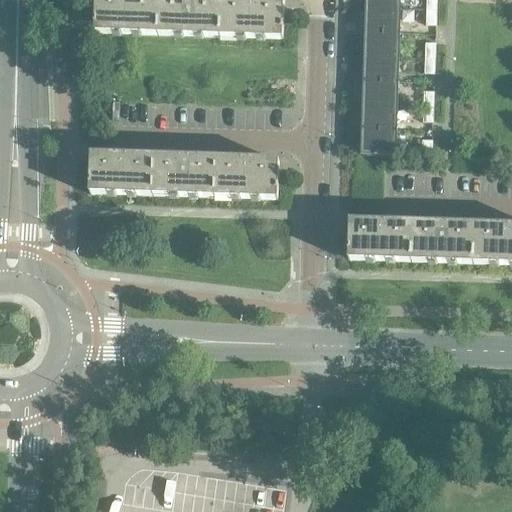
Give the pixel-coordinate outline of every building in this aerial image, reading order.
[(159,0),(96,0),(95,35),(158,37),(159,0)] [(221,0),(159,0),(158,37),(220,39),(221,0)] [(284,2),(235,0),(221,0),(220,39),(283,41),(284,2)] [(400,11),(400,0),(365,0),(365,10),(400,11)] [(437,12),(437,0),(426,0),(426,12),(437,12)] [(399,35),(400,11),(365,10),(365,34),(399,35)] [(436,27),(437,12),(426,12),(426,27),(436,27)] [(398,60),(399,35),(365,34),(364,58),(398,60)] [(425,45),(425,61),(435,61),(436,46),(425,45)] [(397,84),(398,60),(364,58),(363,83),(397,84)] [(435,76),(435,61),(425,61),(424,76),(435,76)] [(397,108),(397,84),(363,83),(362,107),(397,108)] [(434,109),(434,94),(424,94),(423,109),(434,109)] [(396,132),(397,108),(362,107),(362,131),(396,132)] [(433,125),(434,109),(423,109),(423,124),(433,125)] [(395,156),(396,132),(362,131),(361,156),(374,157),(374,158),(379,158),(379,157),(396,158),(396,156),(395,156)] [(422,142),(422,158),(432,159),(432,143),(422,142)] [(154,158),(91,156),(90,196),(153,198),(154,158)] [(216,160),(154,158),(153,198),(215,200),(216,160)] [(279,162),(216,160),(215,200),(278,202),(279,162)] [(412,224),(350,222),(348,262),(411,264),(412,224)] [(474,226),(412,224),(411,264),(473,266),(474,226)] [(511,227),(474,226),(473,266),(511,267),(511,227)]
